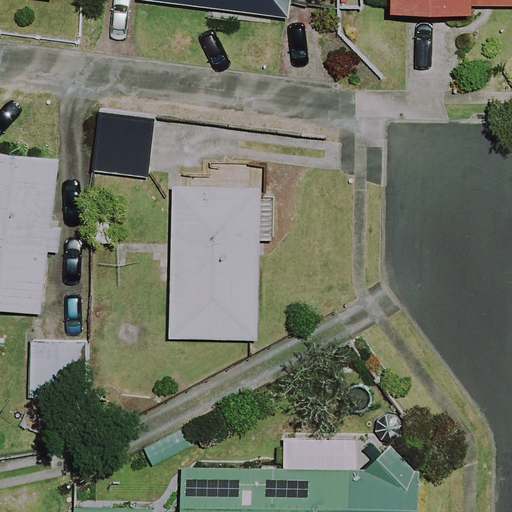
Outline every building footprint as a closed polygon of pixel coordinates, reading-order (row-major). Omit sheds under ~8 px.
[(144,0),(287,17),(288,0),(144,0)] [(511,0),(393,0),(393,17),(475,17),(475,5),(511,4),(511,0)] [(154,118),(97,112),(91,171),(148,177),(154,118)] [(56,158),(0,152),(0,308),(40,313),(56,158)] [(259,188),(175,186),(171,336),(256,339),(259,188)] [(86,343),(32,341),(30,399),(83,402),(86,343)] [(418,511),(419,468),(388,447),(371,471),(355,471),(356,437),(282,436),(282,467),(184,466),(183,511),(418,511)]
